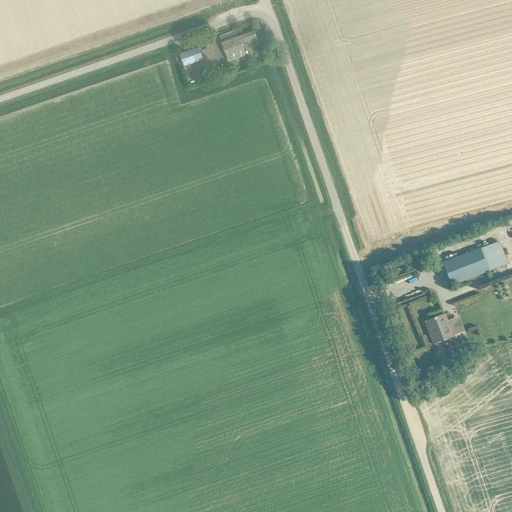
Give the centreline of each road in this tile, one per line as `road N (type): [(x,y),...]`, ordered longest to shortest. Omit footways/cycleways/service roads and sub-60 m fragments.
road 1 (unclassified): [(441,511),(267,7)]
road 2 (unclassified): [(0,99),(267,7)]
